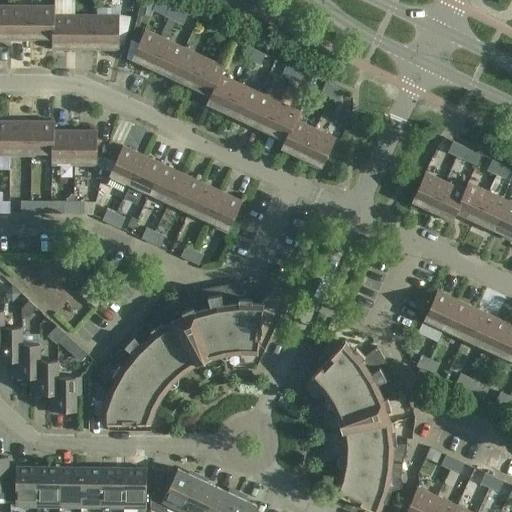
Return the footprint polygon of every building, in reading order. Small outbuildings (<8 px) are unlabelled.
[(154,0),(142,0),(140,13),(152,15),(154,0)] [(10,5),(0,5),(0,39),(10,40),(10,5)] [(32,5),(10,5),(10,40),(32,40),(32,5)] [(32,5),(32,40),(52,40),(53,40),(53,14),(55,14),(55,5),(32,5)] [(166,15),(175,19),(180,9),(171,5),(166,15)] [(189,13),(180,9),(175,19),(184,23),(189,13)] [(75,14),(55,14),(53,14),(53,40),(52,40),(52,49),(75,49),(75,14)] [(97,15),(75,14),(75,49),(97,49),(97,15)] [(119,15),(97,15),(97,49),(119,49),(119,15)] [(207,29),(216,33),(221,23),(212,19),(207,29)] [(230,27),(221,23),(216,33),(225,37),(230,27)] [(151,70),(165,38),(145,29),(130,60),(151,70)] [(170,79),(185,47),(165,38),(151,70),(170,79)] [(252,59),(257,49),(248,45),(243,55),(252,59)] [(205,56),(185,47),(170,79),(190,88),(205,56)] [(257,49),(252,59),(261,63),(266,53),(257,49)] [(190,88),(209,97),(210,97),(220,75),(221,75),(225,66),(205,56),(190,88)] [(291,77),(296,67),(287,63),(282,73),(291,77)] [(296,67),(291,77),(300,81),(305,72),(296,67)] [(226,114),(240,84),(221,75),(220,75),(210,97),(209,97),(205,105),(226,114)] [(330,96),(335,86),(326,81),(321,92),(330,96)] [(245,124),(260,93),(240,84),(226,114),(245,124)] [(344,90),(335,86),(330,96),(339,100),(344,90)] [(265,133),(279,102),(260,93),(245,124),(265,133)] [(265,133),(284,141),(285,142),(295,119),(296,120),(300,111),(279,102),(265,133)] [(301,159),(315,128),(296,120),(295,119),(285,142),(284,141),(280,149),(301,159)] [(0,155),(10,155),(10,121),(0,120),(0,155)] [(31,121),(10,121),(10,155),(31,155),(31,121)] [(31,121),(31,155),(52,155),(53,155),(53,130),(54,130),(54,121),(31,121)] [(335,137),(315,128),(301,159),(321,169),(335,137)] [(75,130),(54,130),(53,130),(53,155),(52,155),(52,164),(75,164),(75,130)] [(97,130),(75,130),(75,164),(97,164),(97,130)] [(449,152),(458,156),(462,146),(453,142),(449,152)] [(108,177),(129,186),(143,155),(123,145),(108,177)] [(462,146),(458,156),(467,160),(471,150),(462,146)] [(148,195),(163,164),(143,155),(129,186),(148,195)] [(497,174),(501,164),(493,160),(488,170),(497,174)] [(183,173),(163,164),(148,195),(168,204),(183,173)] [(510,168),(501,164),(497,174),(506,178),(510,168)] [(411,203),(431,212),(445,181),(425,172),(411,203)] [(188,213),(202,182),(183,173),(168,204),(188,213)] [(464,190),(445,181),(431,212),(452,222),(456,214),(454,213),(465,190),(464,190)] [(207,222),(222,191),(202,182),(188,213),(207,222)] [(454,213),(456,214),(474,222),(489,191),(468,182),(464,190),(465,190),(454,213)] [(222,191),(207,222),(228,232),(242,200),(222,191)] [(494,232),(508,200),(489,191),(474,222),(494,232)] [(511,202),(508,200),(494,232),(511,240),(511,202)] [(31,213),(31,202),(21,202),(21,213),(31,213)] [(41,202),(31,202),(31,213),(41,213),(41,202)] [(64,213),(75,213),(75,202),(64,202),(64,213)] [(75,202),(75,213),(84,213),(84,202),(75,202)] [(111,224),(116,213),(107,209),(102,220),(111,224)] [(116,213),(111,224),(120,228),(125,218),(116,213)] [(132,217),(127,227),(133,230),(137,221),(138,220),(132,217)] [(151,242),(155,232),(146,227),(141,238),(151,242)] [(164,236),(155,232),(151,242),(159,246),(164,236)] [(190,260),(195,250),(185,246),(181,256),(190,260)] [(203,254),(195,250),(190,260),(198,264),(203,254)] [(106,297),(87,280),(78,291),(96,308),(106,297)] [(239,298),(239,282),(187,292),(193,307),(181,312),(183,316),(173,320),(194,358),(196,363),(211,356),(222,353),(229,351),(241,350),(242,350),(242,345),(259,346),(264,303),(253,302),(253,298),(241,298),(239,298)] [(423,321),(418,332),(438,341),(443,331),(458,299),(437,290),(423,321)] [(443,331),(463,340),(477,308),(458,299),(443,331)] [(29,300),(21,309),(22,317),(29,317),(38,308),(29,300)] [(463,340),(482,349),(497,318),(477,308),(463,340)] [(502,358),(511,336),(511,324),(497,318),(482,349),(502,358)] [(180,367),(194,358),(173,320),(164,326),(162,323),(151,330),(145,322),(136,332),(137,334),(122,350),(120,349),(111,359),(119,365),(112,376),(116,379),(111,387),(150,406),(150,405),(158,391),(162,394),(170,385),(175,379),(184,371),(180,367)] [(57,325),(48,335),(57,343),(59,342),(66,334),(57,325)] [(0,360),(13,360),(13,359),(21,359),(21,343),(22,343),(22,326),(4,327),(3,326),(3,343),(0,342),(0,360)] [(511,336),(502,358),(511,362),(511,336)] [(343,431),(348,430),(348,429),(390,421),(387,411),(392,410),(388,397),(403,392),(377,346),(365,356),(356,346),(353,349),(345,341),(316,372),(327,384),(323,387),(330,398),(334,404),(339,415),(343,431)] [(13,377),(31,377),(31,376),(40,376),(39,360),(40,360),(40,343),(22,343),(21,343),(21,359),(13,359),(13,360),(13,377)] [(416,365),(425,369),(430,359),(421,355),(416,365)] [(430,359),(425,369),(434,373),(439,363),(430,359)] [(57,377),(58,377),(58,360),(40,360),(39,360),(40,376),(31,376),(31,377),(31,394),(49,393),(58,393),(57,377)] [(464,387),(469,377),(461,373),(456,383),(464,387)] [(49,393),(49,410),(76,410),(76,395),(81,395),(81,377),(76,377),(58,377),(57,377),(58,393),(49,393)] [(469,377),(464,387),(474,392),(478,381),(469,377)] [(150,406),(111,387),(106,400),(96,400),(96,413),(103,413),(103,423),(149,423),(155,407),(150,405),(150,406)] [(504,406),(509,396),(500,392),(496,402),(504,406)] [(391,432),(390,421),(348,429),(348,430),(349,445),(345,445),(344,458),(343,465),(341,478),(345,479),(340,495),(377,511),(379,511),(383,502),(387,504),(391,492),(391,491),(401,494),(402,480),(400,480),(403,457),(405,457),(407,444),(397,444),(397,443),(396,431),(391,432)] [(450,468),(455,458),(446,454),(442,464),(450,468)] [(0,503),(5,503),(5,491),(8,491),(8,475),(8,457),(0,456),(0,503)] [(455,458),(450,468),(460,473),(464,462),(455,458)] [(38,507),(38,466),(16,466),(16,506),(38,507)] [(60,467),(38,466),(38,507),(59,507),(60,467)] [(82,467),(60,467),(59,507),(81,507),(82,467)] [(103,467),(82,467),(81,507),(103,507),(103,467)] [(125,468),(103,467),(103,507),(102,511),(110,511),(111,508),(124,508),(125,468)] [(146,511),(147,468),(125,468),(124,508),(138,508),(138,511),(146,511)] [(177,511),(181,511),(198,477),(178,468),(176,472),(169,468),(155,468),(155,494),(151,494),(151,507),(162,511),(165,511),(168,508),(177,511)] [(481,482),(490,487),(495,476),(485,472),(481,482)] [(503,480),(495,476),(490,487),(499,491),(503,480)] [(205,511),(217,486),(198,477),(181,511),(205,511)] [(229,511),(237,496),(217,486),(205,511),(229,511)] [(405,511),(430,511),(438,496),(417,487),(405,511)] [(237,496),(229,511),(253,511),(257,505),(237,496)] [(454,511),(457,505),(438,496),(430,511),(454,511)]
